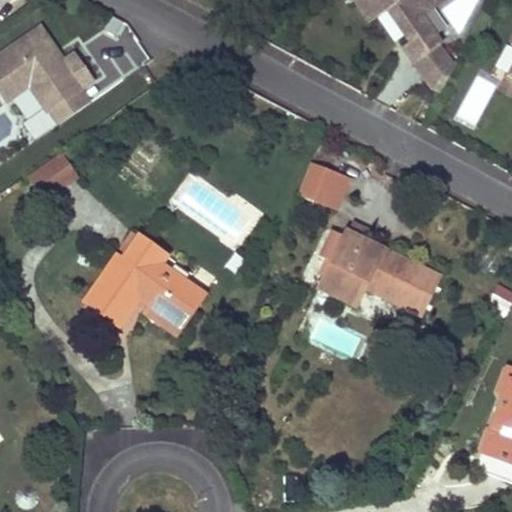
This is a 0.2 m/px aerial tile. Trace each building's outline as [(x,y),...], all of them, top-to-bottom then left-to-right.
[(379,10),(371,0),(356,0),(369,17),(379,10)] [(435,0),(371,0),(379,10),(387,4),(392,0),(394,0),(402,11),(395,16),(409,36),(401,42),(412,58),(440,39),(420,11),(435,0)] [(402,11),(394,0),(392,0),(387,4),(395,16),(402,11)] [(66,58),(41,23),(0,51),(0,86),(8,98),(31,82),(50,108),(84,84),(66,58)] [(66,58),(84,84),(93,77),(75,51),(66,58)] [(511,81),(505,77),(498,91),(511,98),(511,81)] [(84,84),(50,108),(59,121),(94,97),(84,84)] [(56,155),(25,176),(33,187),(44,180),(52,193),(73,178),(56,155)] [(299,196),(337,211),(350,177),(311,163),(299,196)] [(41,200),(52,193),(44,180),(33,187),(41,200)] [(355,307),(359,298),(363,288),(420,316),(439,277),(346,231),(328,267),(344,275),(333,296),(355,307)] [(138,237),(133,233),(117,256),(122,260),(138,237)] [(174,325),(186,308),(193,312),(204,295),(161,265),(166,257),(138,237),(122,260),(117,256),(84,303),(119,327),(140,296),(151,303),(148,306),(149,307),(174,325)] [(344,275),(328,267),(318,289),(333,296),(344,275)] [(511,305),(511,292),(498,284),(489,301),(509,312),(511,305)] [(143,314),(174,336),(193,312),(186,308),(174,325),(149,307),(143,314)] [(504,394),(482,451),(511,463),(511,369),(507,367),(498,391),(504,394)]
